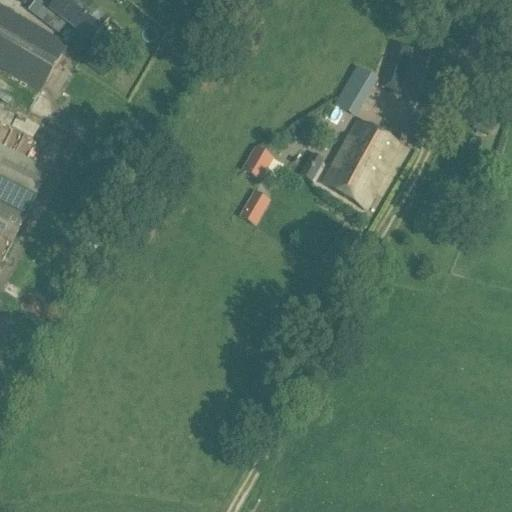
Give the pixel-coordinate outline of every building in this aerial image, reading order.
[(45,10),(38,18),(43,22),(41,24),(59,38),(69,25),(92,43),(107,25),(75,0),(61,0),(50,14),(45,10)] [(0,6),(0,68),(44,93),(70,45),(0,6)] [(391,44),(377,90),(437,109),(451,64),(391,44)] [(358,76),(344,98),(362,109),(375,88),(358,76)] [(479,113),(472,131),(489,139),(495,121),(479,113)] [(358,126),(322,187),(365,212),(401,151),(358,126)] [(0,149),(0,185),(34,203),(49,175),(0,149)] [(256,152),(242,175),(256,184),(270,161),(256,152)] [(313,157),(299,179),(312,186),(325,164),(313,157)] [(254,199),(243,221),(257,230),(270,208),(254,199)] [(0,203),(0,239),(12,245),(27,217),(0,203)]
